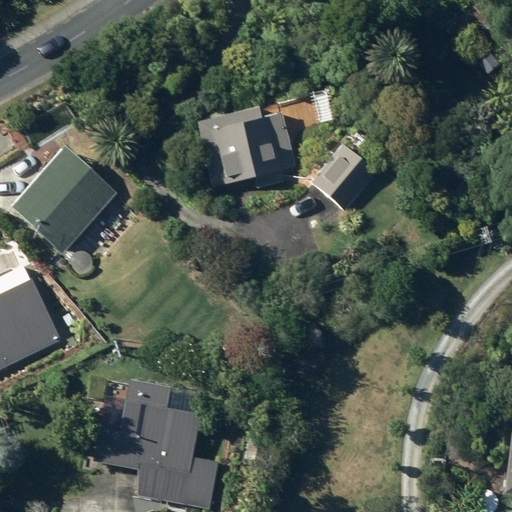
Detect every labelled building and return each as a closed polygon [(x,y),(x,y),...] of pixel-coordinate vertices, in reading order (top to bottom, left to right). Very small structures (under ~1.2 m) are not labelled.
[(308,0),(316,9),(327,0),(308,0)] [(167,66),(184,129),(227,118),(230,131),(256,124),(253,112),(268,108),(254,55),(233,61),(230,50),(167,66)] [(24,84),(0,112),(0,172),(24,193),(78,130),(24,84)] [(317,85),(286,123),(320,151),(351,114),(317,85)] [(371,175),(334,143),(298,185),(335,217),(371,175)] [(0,371),(62,339),(27,278),(0,294),(0,371)] [(101,429),(177,445),(187,397),(159,392),(168,352),(133,344),(137,327),(94,317),(83,368),(65,364),(58,398),(105,408),(101,429)] [(475,422),(507,426),(502,463),(511,464),(511,366),(483,363),(475,422)] [(247,434),(243,455),(263,459),(267,438),(247,434)] [(58,461),(38,490),(69,511),(152,511),(161,500),(132,480),(109,511),(105,511),(76,473),(58,461)]
